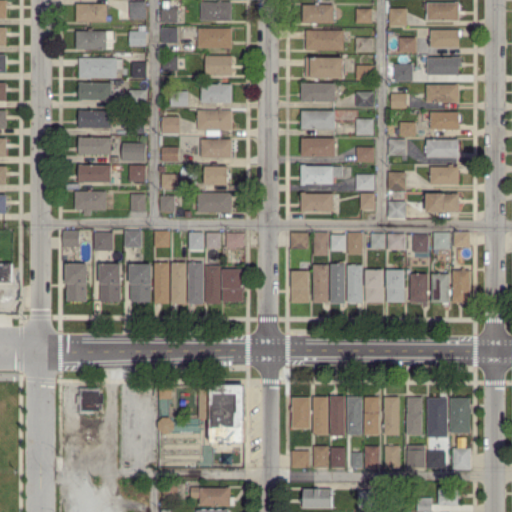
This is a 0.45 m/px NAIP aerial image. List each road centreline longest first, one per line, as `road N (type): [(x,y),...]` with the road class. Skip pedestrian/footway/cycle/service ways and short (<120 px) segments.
road 1 (residential): [(269,350),(268,0)]
road 2 (residential): [(495,0),(495,350)]
road 3 (tertiary): [(511,350),(269,350)]
road 4 (residential): [(39,0),(39,222)]
road 5 (residential): [(37,348),(40,511)]
road 6 (residential): [(495,350),(493,511)]
road 7 (residential): [(269,350),(269,511)]
road 8 (tertiary): [(269,350),(127,350)]
road 9 (residential): [(39,222),(37,348)]
